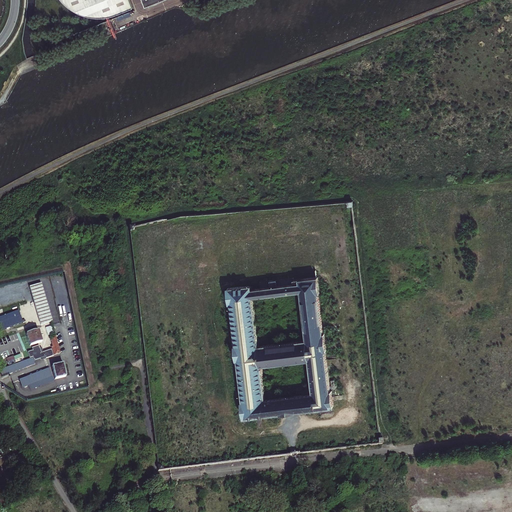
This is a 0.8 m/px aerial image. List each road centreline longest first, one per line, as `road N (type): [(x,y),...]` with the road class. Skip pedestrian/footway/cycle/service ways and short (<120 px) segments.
road 1 (residential): [(197,473),(511,438)]
road 2 (unclassified): [(0,400),(72,511)]
